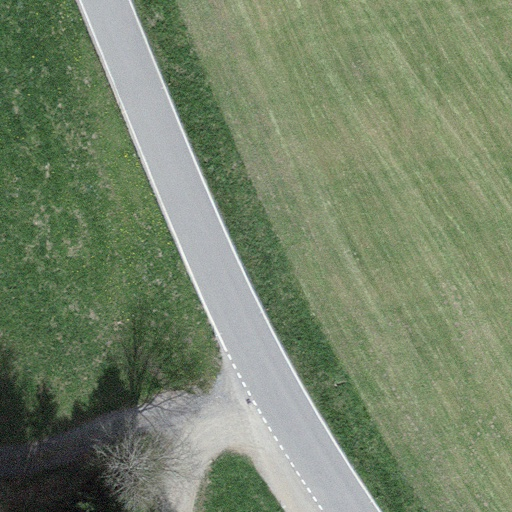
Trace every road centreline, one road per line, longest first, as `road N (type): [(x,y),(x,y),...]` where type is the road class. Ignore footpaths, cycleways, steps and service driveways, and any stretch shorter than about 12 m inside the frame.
road 1 (tertiary): [(359,511),(293,414),(210,254),(106,0)]
road 2 (track): [(293,414),(180,439),(0,459)]
